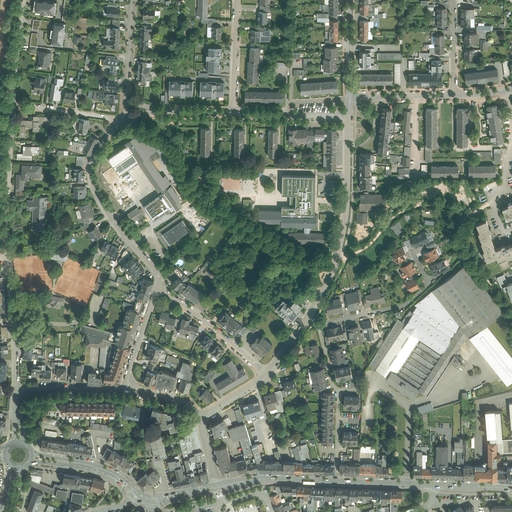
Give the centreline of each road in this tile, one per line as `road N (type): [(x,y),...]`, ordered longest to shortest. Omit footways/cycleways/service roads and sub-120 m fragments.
road 1 (residential): [(347,116),(345,218),(308,317)]
road 2 (residential): [(121,119),(98,148),(92,180),(161,285)]
road 3 (residential): [(8,268),(12,105)]
road 4 (residential): [(412,251),(428,283),(407,303),(319,326)]
road 5 (residential): [(264,373),(161,285)]
road 6 (primary): [(217,487),(253,479),(337,481)]
